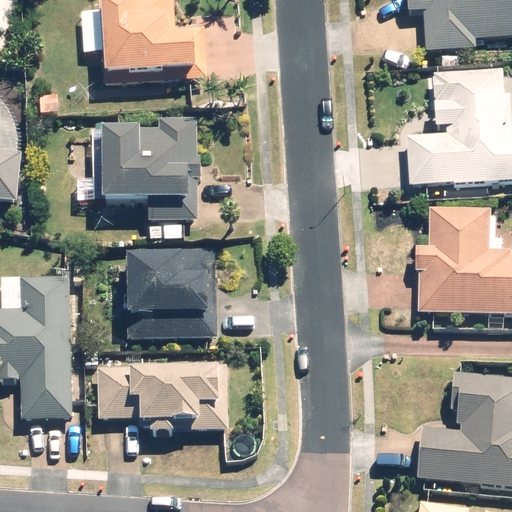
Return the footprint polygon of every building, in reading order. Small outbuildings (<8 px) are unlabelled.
[(83,15),(83,55),(106,55),(106,89),(211,88),(211,34),(179,34),(179,0),(106,0),(106,15),(83,15)] [(480,41),(511,40),(511,0),(412,0),(412,14),(429,14),(430,55),(481,54),(480,41)] [(511,185),(511,97),(507,98),(508,75),(439,72),(437,130),(451,131),(450,140),(412,139),(411,186),(505,190),(506,185),(511,185)] [(97,148),(84,148),(82,203),(154,206),(154,224),(204,225),(205,206),(197,206),(197,183),(205,183),(206,161),(200,161),(202,123),(165,122),(164,135),(158,134),(157,143),(149,142),(149,134),(119,133),(119,128),(97,127),(97,148)] [(0,203),(22,206),(27,154),(0,151),(2,131),(0,131),(0,203)] [(424,251),(421,314),(511,317),(511,253),(494,253),(495,212),(436,210),(434,252),(424,251)] [(157,263),(136,263),(135,342),(221,342),(222,331),(215,331),(215,318),(222,318),(222,254),(157,254),(157,263)] [(26,283),(27,313),(0,313),(0,381),(24,381),(25,423),(76,423),(75,282),(26,283)] [(144,423),(144,432),(157,433),(157,426),(208,426),(208,410),(230,410),(231,373),(102,372),(102,423),(144,423)] [(453,430),(452,443),(426,440),(422,481),(511,489),(511,378),(459,373),(455,413),(462,413),(461,431),(453,430)]
